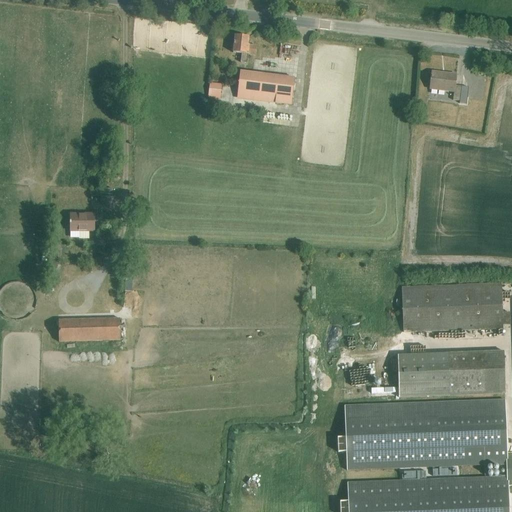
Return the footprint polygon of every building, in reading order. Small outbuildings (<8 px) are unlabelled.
[(248,46),(249,38),(235,36),(234,46),(232,46),(231,52),(233,52),(233,53),(241,54),(240,63),(247,64),(248,55),(255,56),(256,47),(248,46)] [(240,72),(237,99),(291,106),(294,79),(240,72)] [(432,72),(430,89),(453,91),(452,102),(459,102),(459,105),(466,105),(467,97),(460,96),(461,88),(455,87),(456,75),(432,72)] [(220,97),(221,85),(210,84),(208,100),(214,101),(215,96),(220,97)] [(70,215),(70,232),(94,232),(94,215),(70,215)] [(106,238),(93,238),(93,246),(106,246),(106,238)] [(501,285),(401,288),(403,333),(503,329),(503,325),(510,325),(509,313),(502,314),(501,285)] [(58,321),(59,343),(120,341),(120,319),(58,321)] [(399,398),(448,396),(505,394),(504,352),(398,356),(399,398)] [(368,389),(368,397),(396,397),(396,389),(368,389)] [(396,405),(344,407),(347,471),(507,465),(507,471),(511,470),(511,456),(506,456),(504,400),(396,405)] [(507,477),(347,483),(348,511),(508,511),(508,486),(511,485),(511,470),(507,471),(507,477)]
